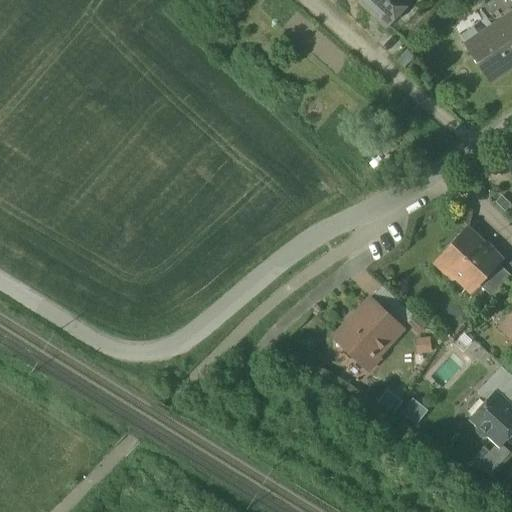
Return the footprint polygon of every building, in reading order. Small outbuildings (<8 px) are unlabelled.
[(357,0),(388,28),(409,6),(402,0),(357,0)] [(511,68),(511,16),(466,47),(490,83),(492,82),(490,79),(509,66),(511,69),(511,68)] [(501,260),(478,238),(474,240),(466,232),(452,247),(448,246),(445,250),(446,253),(439,261),(472,291),(478,284),(498,263),(501,260)] [(511,276),(498,263),(478,284),(493,297),(511,277),(511,276)] [(414,316),(384,288),(371,301),(401,329),(414,316)] [(401,329),(371,301),(336,338),(346,346),(345,347),(345,354),(350,359),(357,358),(358,358),(360,360),(368,352),(374,358),(401,329)] [(511,408),(500,397),(509,388),(504,384),(511,375),(502,367),(478,392),(488,401),(471,419),(478,426),(478,431),(483,436),(488,436),(500,447),(511,433),(511,408)] [(511,376),(511,375),(504,384),(509,388),(500,397),(511,408),(511,376)]
